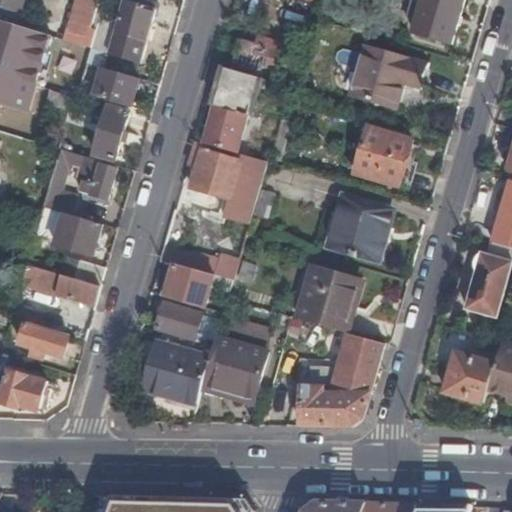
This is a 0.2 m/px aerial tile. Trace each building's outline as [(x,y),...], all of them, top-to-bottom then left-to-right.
[(25,0),(0,0),(0,8),(21,15),(25,0)] [(69,34),(66,42),(80,46),(91,49),(93,40),(88,38),(99,0),(97,0),(77,0),(67,33),(69,34)] [(118,25),(99,19),(93,40),(91,49),(140,64),(158,4),(143,0),(130,0),(130,2),(126,1),(118,25)] [(463,0),(423,0),(414,33),(451,43),(463,0)] [(302,48),(263,37),(260,48),(239,42),(234,58),(250,62),(248,68),(256,70),(257,64),(294,75),(302,48)] [(76,99),(78,93),(86,64),(91,49),(80,46),(64,95),(76,99)] [(351,96),(395,109),(403,83),(421,88),(428,66),(365,48),(351,96)] [(78,93),(125,107),(134,78),(86,64),(78,93)] [(11,79),(0,75),(0,132),(14,137),(18,125),(25,127),(37,87),(11,79)] [(125,107),(130,109),(138,80),(134,78),(125,107)] [(76,99),(64,95),(50,91),(46,104),(72,112),(76,99)] [(129,114),(108,108),(94,156),(115,162),(129,114)] [(280,121),(269,160),(287,166),(299,126),(280,121)] [(413,142),(369,129),(356,174),(400,187),(413,142)] [(244,157),(195,143),(189,163),(199,166),(192,189),(226,199),(230,200),(240,168),(244,169),(242,175),(263,181),(268,163),(244,157)] [(61,151),(44,208),(76,218),(81,198),(66,194),(71,174),(80,176),(76,192),(107,201),(116,170),(101,165),(102,163),(61,151)] [(230,200),(226,199),(221,217),(251,223),(263,181),(242,175),(244,169),(240,168),(230,200)] [(511,182),(501,214),(511,217),(511,182)] [(392,211),(343,197),(329,247),(378,261),(392,211)] [(44,208),(39,227),(35,241),(55,247),(56,245),(88,255),(92,243),(96,244),(103,226),(76,218),(44,208)] [(511,217),(501,214),(493,244),(511,249),(511,217)] [(208,259),(165,247),(161,260),(204,272),(207,263),(208,259)] [(219,253),(215,265),(212,275),(234,280),(240,259),(219,253)] [(511,266),(511,263),(483,255),(467,310),(497,319),(511,266)] [(69,258),(64,276),(101,288),(106,269),(69,258)] [(215,265),(207,263),(204,272),(212,275),(215,265)] [(28,266),(22,285),(95,307),(101,288),(64,276),(28,266)] [(313,266),(298,319),(349,334),(354,315),(350,314),(360,280),(313,266)] [(168,292),(206,302),(213,277),(176,267),(168,292)] [(363,281),(360,280),(350,314),(354,315),(363,281)] [(49,312),(17,303),(16,305),(12,318),(44,328),(49,312)] [(202,314),(165,304),(164,307),(159,323),(157,329),(195,340),(202,314)] [(159,323),(164,307),(159,306),(155,322),(159,323)] [(68,339),(27,326),(21,345),(35,350),(33,357),(44,360),(46,353),(62,358),(68,339)] [(301,386),(300,426),(351,428),(363,417),(386,344),(349,334),(338,369),(331,392),(324,392),(324,386),(311,386),(301,386)] [(217,339),(214,348),(211,361),(203,387),(254,402),(268,354),(217,339)] [(511,345),(503,343),(503,344),(497,363),(488,394),(508,399),(511,399),(511,345)] [(144,391),(197,407),(203,387),(211,361),(157,345),(144,391)] [(446,392),(486,403),(488,394),(497,363),(458,352),(446,392)] [(311,369),(311,386),(324,386),(324,392),(331,392),(338,369),(311,369)] [(1,403),(20,409),(22,407),(38,412),(47,384),(10,373),(1,403)]
